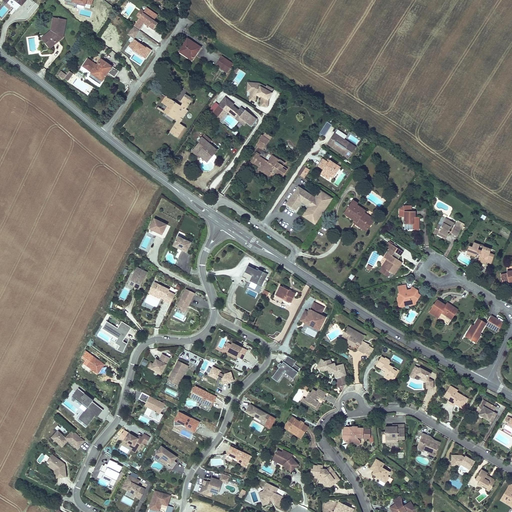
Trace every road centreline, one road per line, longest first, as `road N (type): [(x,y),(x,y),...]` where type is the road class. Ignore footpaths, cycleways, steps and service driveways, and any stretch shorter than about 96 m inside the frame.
road 1 (residential): [(89,511),(78,503),(77,487),(118,417),(137,350),(154,339),(197,338),(213,317)]
road 2 (residential): [(181,511),(189,476),(268,356),(262,342),(213,317)]
road 3 (tertiary): [(287,264),(485,383)]
road 4 (unknown): [(223,91),(248,106),(257,126),(214,192),(222,202),(248,161)]
road 5 (residential): [(511,471),(408,410),(363,412)]
road 6 (residential): [(172,0),(179,26),(102,133)]
road 7 (tertiary): [(0,52),(102,133)]
road 8 (residential): [(343,414),(327,420),(321,436),(365,511)]
